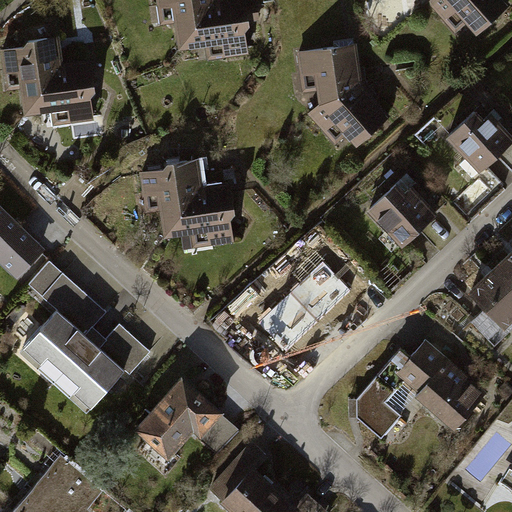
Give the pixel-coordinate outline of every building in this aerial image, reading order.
[(215,0),(153,0),(158,31),(173,29),(177,55),(216,5),(215,0)] [(507,0),(427,0),(424,2),(467,43),(510,3),(507,0)] [(216,5),(177,55),(204,51),(207,66),(253,58),(244,4),(216,5)] [(57,35),(1,44),(16,131),(62,64),(57,35)] [(355,51),(298,60),(305,114),(361,90),(355,51)] [(62,64),(16,131),(99,119),(90,60),(62,64)] [(361,90),(305,114),(347,158),(389,121),(361,90)] [(478,177),(511,147),(480,110),(446,140),(478,177)] [(432,146),(451,130),(438,114),(419,130),(432,146)] [(197,163),(140,173),(155,256),(203,195),(197,163)] [(396,179),(368,205),(401,241),(437,208),(412,181),(404,188),(396,179)] [(203,195),(155,256),(237,245),(230,191),(203,195)] [(52,250),(0,202),(0,253),(27,278),(52,250)] [(298,248),(320,270),(339,252),(317,229),(298,248)] [(265,286),(287,266),(277,256),(256,276),(265,286)] [(511,331),(511,258),(497,273),(474,294),(510,333),(511,331)] [(266,304),(308,340),(339,304),(291,263),(272,284),(279,289),(266,304)] [(109,314),(52,264),(28,291),(56,316),(17,359),(85,420),(125,376),(132,383),(155,358),(123,329),(104,349),(89,336),(109,314)] [(427,331),(412,347),(433,367),(415,385),(457,426),(490,392),(427,331)] [(433,367),(412,347),(374,385),(396,405),(415,385),(433,367)] [(216,408),(178,372),(131,421),(169,457),(216,408)] [(225,411),(205,429),(221,445),(240,427),(225,411)] [(104,488),(64,452),(11,511),(83,511),(86,509),(104,488)] [(511,462),(502,478),(511,492),(511,462)] [(293,511),(298,508),(251,463),(220,496),(236,511),(293,511)]
